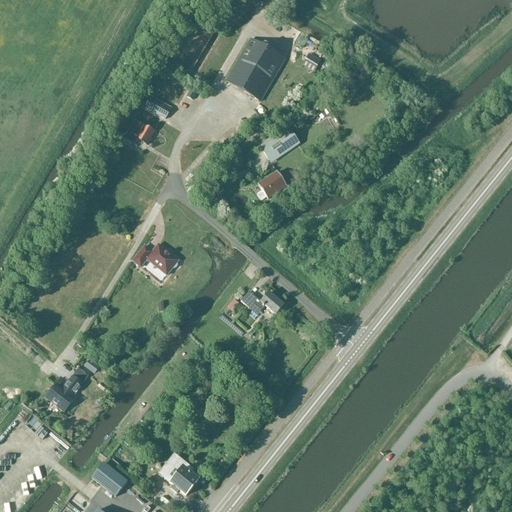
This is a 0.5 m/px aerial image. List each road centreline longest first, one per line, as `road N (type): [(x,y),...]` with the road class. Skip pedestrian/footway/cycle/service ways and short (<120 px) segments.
road 1 (primary): [(358,349),(511,157)]
road 2 (unclassified): [(358,349),(178,190)]
road 3 (primary): [(228,511),(358,349)]
